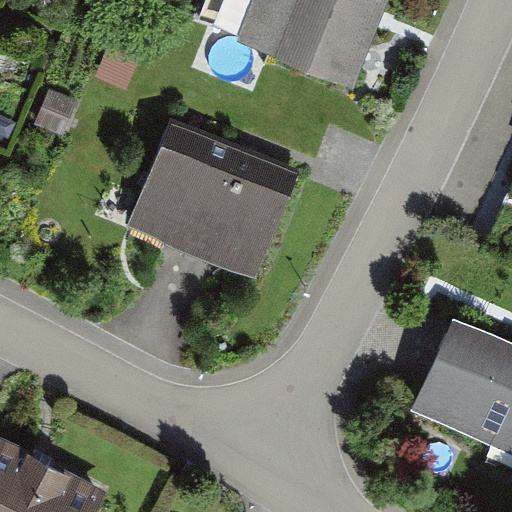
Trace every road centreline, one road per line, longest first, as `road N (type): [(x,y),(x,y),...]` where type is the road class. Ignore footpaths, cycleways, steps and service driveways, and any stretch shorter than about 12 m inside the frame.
road 1 (residential): [(495,0),(447,117),(275,460)]
road 2 (residential): [(275,460),(0,329)]
